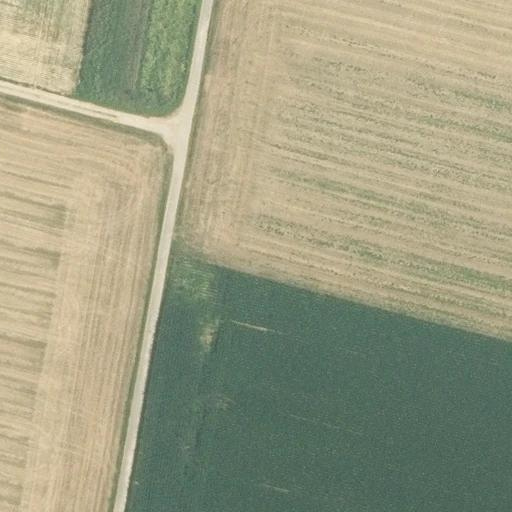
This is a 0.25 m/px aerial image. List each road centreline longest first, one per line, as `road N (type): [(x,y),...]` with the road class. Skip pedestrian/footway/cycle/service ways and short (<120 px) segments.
road 1 (track): [(121,511),(208,0)]
road 2 (track): [(185,138),(0,91)]
